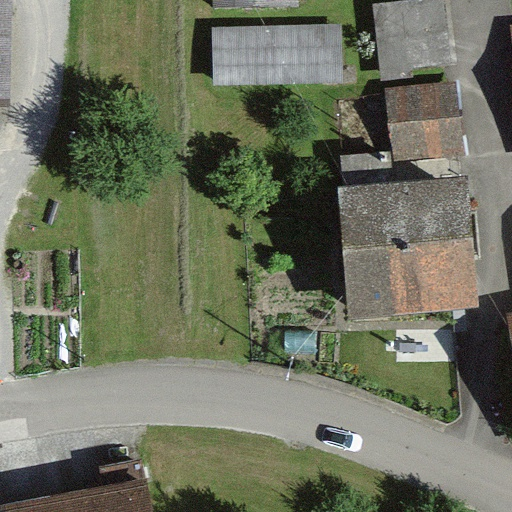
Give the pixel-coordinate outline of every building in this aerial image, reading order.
[(297,0),(217,0),(217,9),(298,7),(297,0)] [(445,6),(374,15),(383,84),(453,75),(445,6)] [(340,30),(214,32),(215,97),(340,95),(340,30)] [(456,86),(385,93),(392,171),(464,164),(456,86)] [(471,187),(342,197),(353,331),(481,320),(471,187)] [(0,511),(153,511),(147,482),(0,511)]
